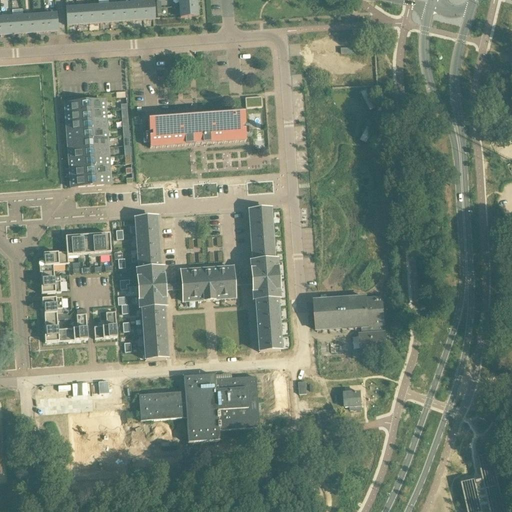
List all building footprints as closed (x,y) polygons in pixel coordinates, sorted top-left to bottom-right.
[(153,3),(141,4),(143,21),(154,21),(153,3)] [(143,21),(141,4),(131,5),(132,22),(143,21)] [(132,22),(131,5),(120,6),(121,23),(132,22)] [(110,24),(109,6),(98,7),(100,25),(110,24)] [(121,23),(120,6),(109,6),(110,24),(121,23)] [(197,18),(197,6),(179,8),(180,19),(197,18)] [(100,25),(98,7),(88,8),(89,25),(100,25)] [(89,25),(88,8),(77,9),(78,26),(89,25)] [(78,26),(77,9),(65,9),(67,27),(78,26)] [(56,15),(44,16),(46,33),(57,33),(56,15)] [(46,33),(44,16),(34,17),(35,34),(46,33)] [(24,35),(23,17),(12,18),(13,36),(24,35)] [(35,34),(34,17),(23,17),(24,35),(35,34)] [(13,36),(12,18),(1,19),(3,37),(13,36)] [(366,91),(360,94),(370,112),(376,109),(366,91)] [(105,102),(64,105),(65,117),(70,189),(108,187),(111,187),(105,102)] [(150,122),(148,122),(149,134),(152,134),(152,137),(149,137),(150,149),(155,149),(156,149),(166,148),(167,148),(177,147),(178,147),(189,146),(189,147),(189,146),(194,146),(195,146),(200,146),(201,146),(206,145),(207,145),(217,145),(218,145),(228,144),(229,144),(239,143),(240,143),(246,143),(245,130),(242,131),(242,130),(241,127),(244,127),(244,115),(242,115),(234,116),(231,116),(223,117),(223,116),(220,117),(212,117),(208,117),(208,118),(201,118),(199,118),(193,119),(191,119),(183,120),(183,119),(179,120),(172,120),(168,120),(168,121),(161,121),(157,121),(158,121),(150,122)] [(370,123),(360,142),(366,145),(376,127),(370,123)] [(156,219),(135,221),(139,272),(136,272),(139,311),(141,310),(144,350),(145,362),(167,360),(163,309),(165,309),(164,292),(182,291),(183,303),(187,303),(203,302),(204,302),(214,302),(214,301),(235,299),(234,287),(252,286),(253,302),(255,302),(255,304),(259,353),(280,352),(277,300),(279,300),(276,262),(274,262),(270,211),(259,212),(249,212),(252,264),(250,264),(251,280),(239,281),(239,269),(174,274),(175,286),(163,287),(162,270),(160,270),(156,219)] [(109,235),(98,236),(100,257),(111,257),(109,235)] [(100,257),(98,236),(87,237),(89,256),(88,256),(88,258),(100,257)] [(89,256),(87,237),(77,238),(78,257),(88,256),(89,256)] [(78,257),(77,238),(65,238),(66,253),(66,258),(67,257),(78,257)] [(68,266),(67,257),(66,258),(66,253),(43,255),(43,260),(38,261),(39,274),(41,274),(54,273),(53,267),(68,266)] [(54,278),(54,273),(41,274),(42,288),(40,288),(41,295),(61,294),(60,277),(54,278)] [(321,302),(315,303),(317,332),(323,332),(323,333),(324,333),(324,332),(329,331),(329,332),(330,332),(330,331),(336,331),(336,332),(337,332),(337,331),(342,330),(342,331),(343,331),(343,330),(348,330),(349,331),(350,331),(350,330),(355,330),(356,330),(356,329),(361,329),(361,330),(362,330),(363,335),(359,336),(361,355),(386,354),(385,334),(383,334),(383,326),(384,326),(383,313),(382,299),(366,300),(366,299),(360,300),(360,298),(359,299),(359,300),(354,300),(354,299),(353,299),(353,300),(347,300),(347,299),(346,299),(346,301),(341,301),(341,300),(340,300),(340,301),(335,301),(334,300),(333,300),(333,301),(328,302),(328,301),(327,301),(327,302),(322,302),(322,301),(321,301),(321,302)] [(61,299),(41,300),(42,308),(43,307),(44,322),(57,321),(57,316),(62,315),(61,299)] [(93,329),(94,341),(117,339),(115,314),(105,314),(106,328),(93,329)] [(77,330),(65,331),(66,343),(87,341),(86,316),(76,317),(77,330)] [(66,343),(65,331),(58,331),(57,321),(44,322),(46,337),(44,337),(44,344),(66,343)] [(184,394),(138,397),(140,423),(186,420),(188,445),(219,443),(219,442),(218,442),(218,433),(271,429),(271,424),(259,425),(256,387),(255,379),(220,381),(214,382),(214,377),(183,379),(184,394)] [(306,384),(298,384),(299,396),(307,396),(306,384)] [(345,401),(344,401),(345,409),(350,409),(350,412),(362,411),(361,406),(360,394),(345,395),(345,401)] [(122,449),(121,436),(119,436),(119,426),(99,428),(99,426),(85,427),(86,447),(88,447),(89,463),(98,462),(98,473),(112,472),(112,469),(122,469),(120,449),(122,449)] [(476,481),(461,484),(467,511),(504,511),(492,455),(477,459),(482,480),(476,482),(476,481)]
